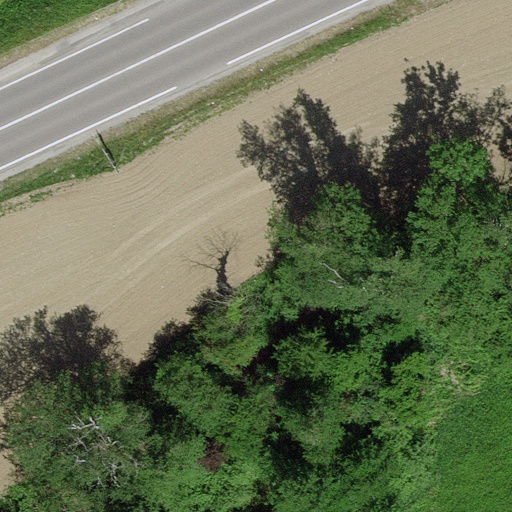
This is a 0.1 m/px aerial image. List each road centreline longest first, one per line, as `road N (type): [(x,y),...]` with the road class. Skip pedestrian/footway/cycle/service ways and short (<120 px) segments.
road 1 (track): [(74,511),(319,309),(511,239)]
road 2 (primary): [(0,128),(274,0)]
